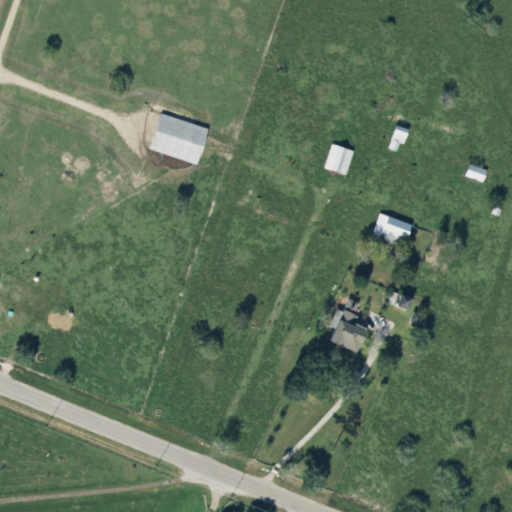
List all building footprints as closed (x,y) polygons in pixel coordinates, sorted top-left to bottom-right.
[(199,164),(207,128),(158,116),(149,153),(199,164)] [(388,150),(396,153),(399,144),(403,146),(408,130),(396,126),(388,150)] [(324,169),(345,176),(353,152),(331,145),(324,169)] [(486,171),(469,165),(465,177),(482,183),(486,171)] [(410,224),(378,215),(372,238),(404,247),(410,224)] [(397,308),(408,311),(411,298),(399,295),(397,308)] [(355,353),(364,329),(356,326),(359,318),(353,316),(358,305),(344,299),(335,321),(336,322),(328,342),(355,353)]
